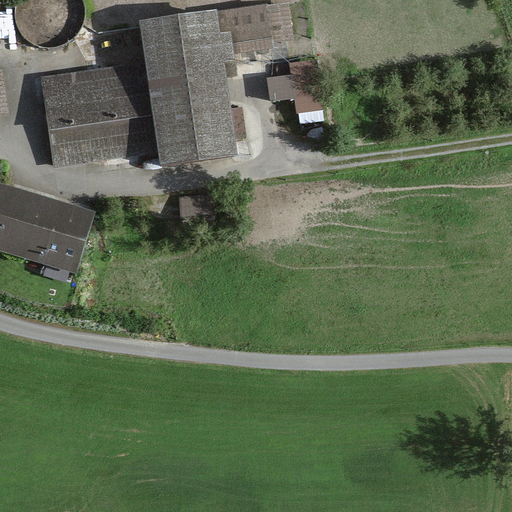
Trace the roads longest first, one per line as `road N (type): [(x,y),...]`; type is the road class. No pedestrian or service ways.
road 1 (unclassified): [(0,318),(90,340),(247,361),(511,356)]
road 2 (track): [(0,146),(103,189),(305,167)]
